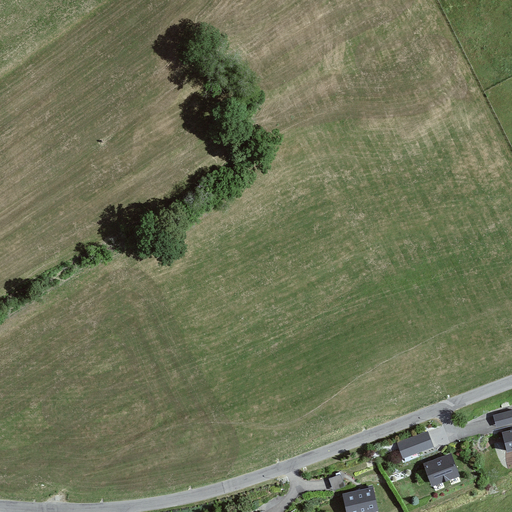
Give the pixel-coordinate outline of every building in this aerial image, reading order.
[(511,406),(493,413),(497,426),(511,421),(511,406)] [(403,456),(434,444),(428,429),(397,440),(403,456)] [(451,453),(425,462),(433,482),(458,473),(451,453)] [(333,487),(344,484),(341,473),(330,476),(333,487)] [(372,486),(344,493),(348,511),(356,511),(377,507),(372,486)]
